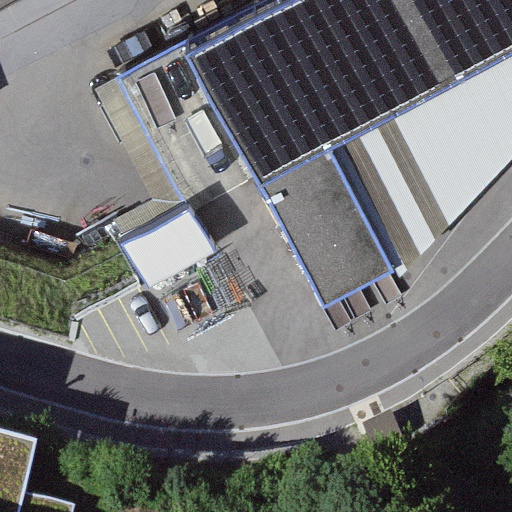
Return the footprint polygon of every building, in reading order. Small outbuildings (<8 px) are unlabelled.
[(0,0),(0,22),(41,0),(0,0)] [(511,0),(283,0),(132,80),(202,212),(133,248),(150,281),(217,245),(227,265),(288,233),(326,305),(391,271),(327,150),(511,51),(511,0)] [(511,51),(327,150),(391,271),(396,282),(511,158),(511,51)] [(0,511),(17,511),(23,488),(34,443),(0,432),(0,511)] [(73,511),(75,504),(23,488),(17,511),(73,511)]
